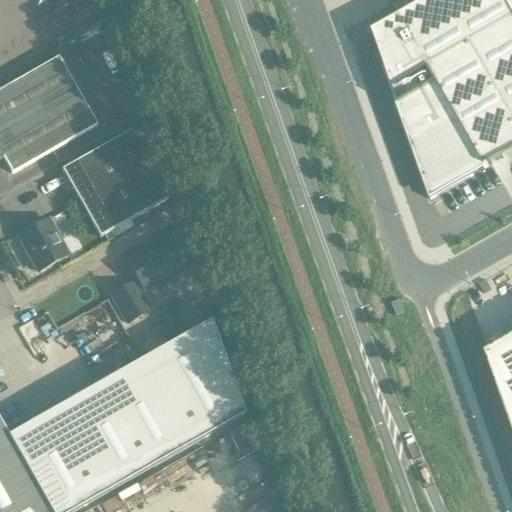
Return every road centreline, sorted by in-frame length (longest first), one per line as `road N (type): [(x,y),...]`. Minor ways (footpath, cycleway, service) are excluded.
road 1 (tertiary): [(393,439),(235,0)]
road 2 (unclassified): [(416,291),(309,0)]
road 3 (unclassified): [(497,511),(416,291)]
